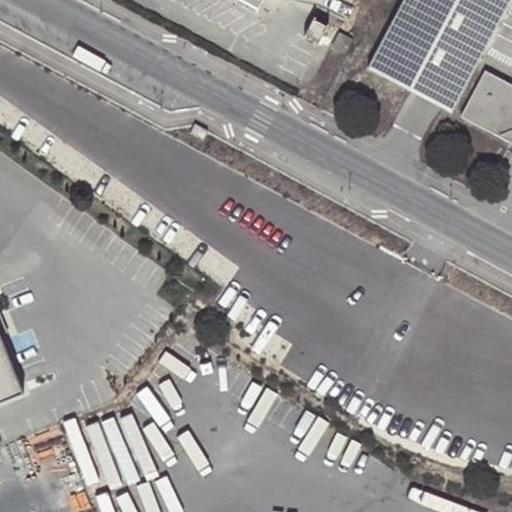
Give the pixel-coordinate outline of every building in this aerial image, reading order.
[(509,0),(402,0),(366,69),(409,92),(441,108),(450,113),(509,0)] [(325,27),(313,20),(305,35),(317,41),(325,27)] [(343,54),(351,40),(340,34),(332,48),(343,54)] [(511,137),(511,87),(483,72),(460,117),(509,143),(511,137)] [(204,139),(208,131),(194,124),(190,131),(204,139)] [(0,402),(20,394),(0,340),(0,402)]
